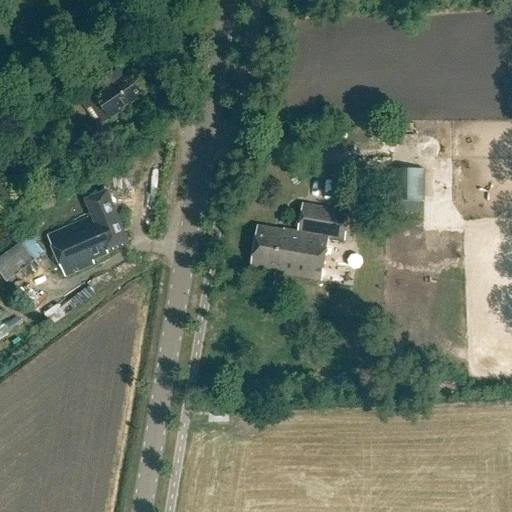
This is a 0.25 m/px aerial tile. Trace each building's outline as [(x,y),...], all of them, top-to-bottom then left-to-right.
[(147,96),(132,73),(95,99),(110,121),(147,96)] [(425,203),(425,171),(396,171),(395,203),(425,203)] [(92,220),(49,239),(65,278),(94,266),(92,262),(108,256),(106,252),(129,242),(108,194),(86,204),(92,220)] [(350,216),(303,209),(298,236),(284,233),(284,235),(258,230),(251,272),(274,276),(273,278),(322,286),(329,243),(345,245),(350,216)] [(34,261),(22,245),(0,261),(0,276),(6,285),(34,261)] [(253,307),(255,295),(245,294),(244,306),(253,307)]
